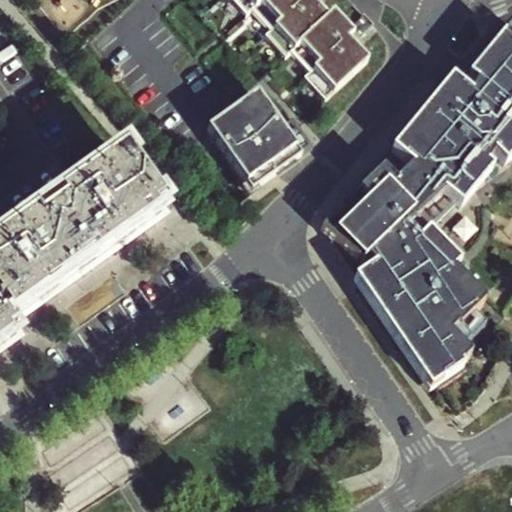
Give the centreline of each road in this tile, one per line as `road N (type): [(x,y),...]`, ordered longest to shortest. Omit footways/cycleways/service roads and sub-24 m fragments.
road 1 (residential): [(272,238),(0,435)]
road 2 (residential): [(443,4),(420,52),(272,238)]
road 3 (residential): [(272,238),(436,477)]
road 4 (residential): [(0,190),(42,159),(0,99)]
